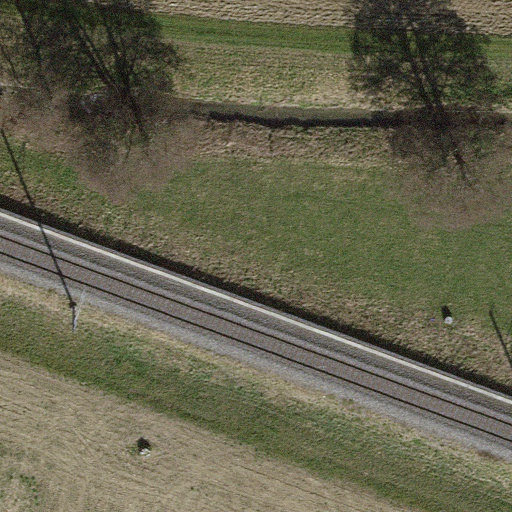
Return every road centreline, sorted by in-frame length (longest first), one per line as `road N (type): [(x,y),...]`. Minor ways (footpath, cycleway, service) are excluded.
road 1 (track): [(444,511),(0,332)]
road 2 (track): [(133,0),(383,22),(511,21)]
